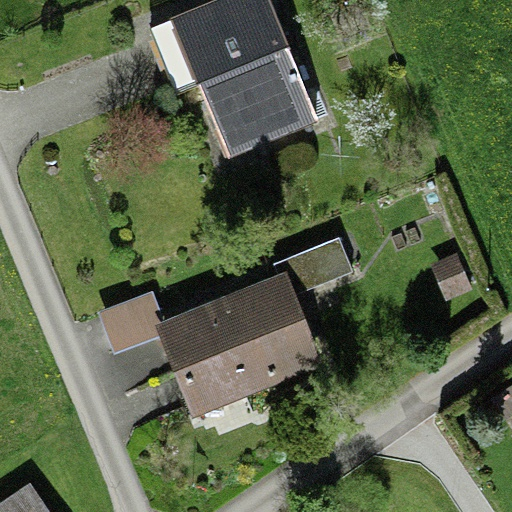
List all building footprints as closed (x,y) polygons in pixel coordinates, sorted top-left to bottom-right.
[(273,0),(193,0),(146,18),(175,91),(201,81),(229,153),(320,118),(273,0)] [(274,258),(278,269),(286,266),(295,289),(353,266),(339,232),(274,258)] [(457,249),(431,261),(447,297),(473,286),(457,249)] [(194,412),(324,359),(295,289),(286,266),(278,269),(165,315),(153,285),(97,308),(115,350),(161,331),(194,412)] [(511,381),(490,396),(504,417),(511,412),(511,413),(511,381)] [(0,511),(53,511),(30,478),(0,498),(0,511)]
